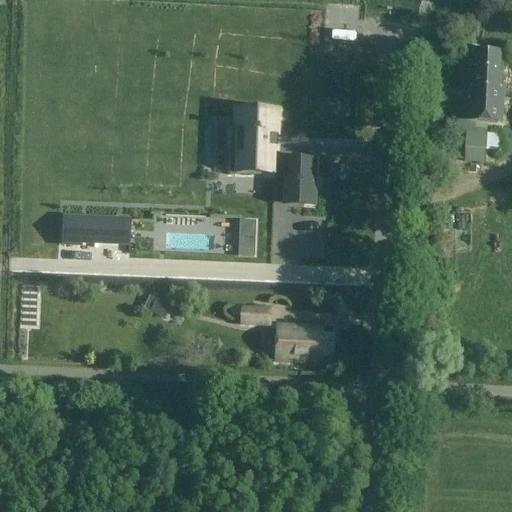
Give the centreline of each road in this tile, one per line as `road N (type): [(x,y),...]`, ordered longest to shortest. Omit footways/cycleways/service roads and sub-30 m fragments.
road 1 (unclassified): [(376,385),(389,33)]
road 2 (unclassified): [(511,392),(376,385)]
road 3 (unclassified): [(371,511),(376,385)]
